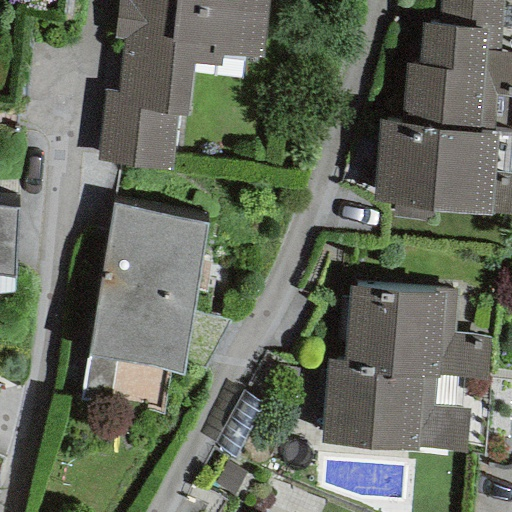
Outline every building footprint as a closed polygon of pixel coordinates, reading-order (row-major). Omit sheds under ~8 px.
[(267,0),(114,0),(111,37),(124,38),(119,91),(104,90),(97,158),(172,165),(177,115),(187,116),(192,60),(219,63),(221,50),(262,54),(267,0)] [(407,41),(400,119),(511,128),(511,50),(485,48),(487,25),(422,19),(420,42),(407,41)] [(511,128),(400,119),(378,118),(371,198),(509,209),(511,174),(511,128)] [(0,290),(15,288),(19,202),(0,200),(0,290)] [(206,218),(114,202),(89,352),(181,367),(206,218)] [(445,290),(349,282),(342,358),(390,362),(390,370),(423,373),(488,379),(492,334),(442,329),(445,290)] [(420,405),(423,373),(390,370),(390,362),(342,358),(326,357),(319,441),(465,452),(469,409),(420,405)]
